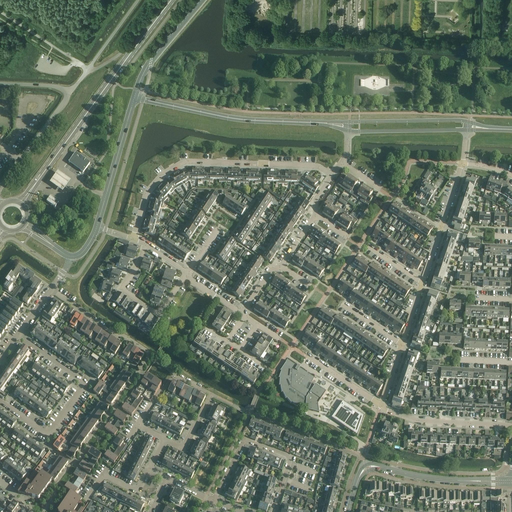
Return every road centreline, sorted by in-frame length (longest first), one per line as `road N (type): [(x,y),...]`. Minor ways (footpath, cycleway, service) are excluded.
road 1 (secondary): [(21,204),(171,0)]
road 2 (residential): [(132,238),(145,193),(187,161),(316,165),(331,175)]
road 3 (tertiary): [(348,511),(369,466),(511,481)]
road 4 (tertiary): [(307,122),(231,118),(134,97)]
road 5 (residential): [(273,511),(289,459),(249,442),(213,501)]
road 6 (residential): [(185,275),(158,313),(121,288),(145,244)]
road 7 (tertiary): [(96,226),(134,97)]
road 8 (residential): [(511,427),(419,421),(380,405)]
road 9 (residential): [(422,281),(462,163)]
road 10 (residential): [(173,374),(210,393),(183,448),(164,439)]
road 11 (tertiary): [(468,122),(347,121)]
road 12 (tertiary): [(347,130),(467,130)]
